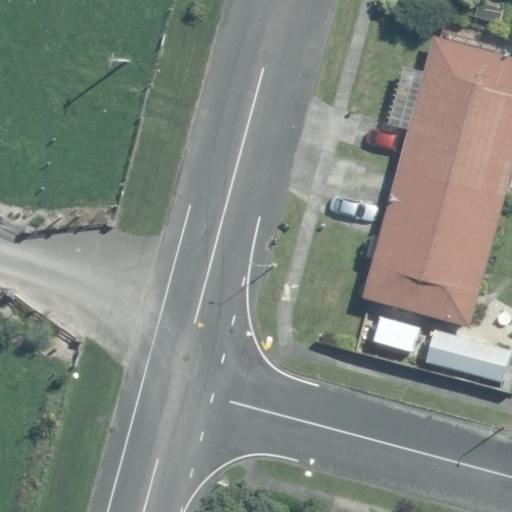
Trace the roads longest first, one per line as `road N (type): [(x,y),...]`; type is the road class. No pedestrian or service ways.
road 1 (residential): [(176,391),(280,0)]
road 2 (residential): [(176,391),(511,480)]
road 3 (residential): [(143,511),(176,391)]
